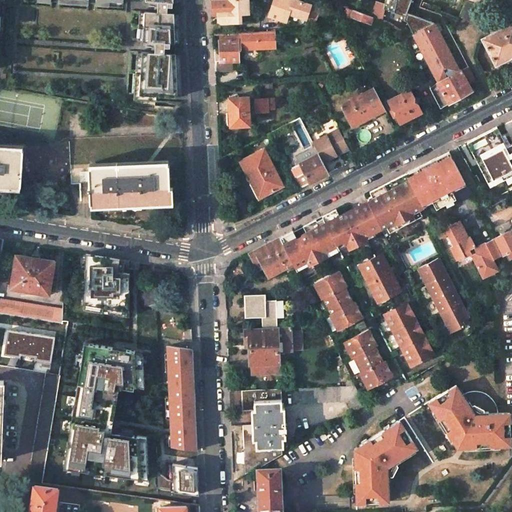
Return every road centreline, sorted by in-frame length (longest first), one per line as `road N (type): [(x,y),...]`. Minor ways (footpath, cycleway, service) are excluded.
road 1 (residential): [(204,254),(511,99)]
road 2 (residential): [(216,511),(204,254)]
road 3 (residential): [(204,254),(195,0)]
road 4 (residential): [(0,220),(204,254)]
